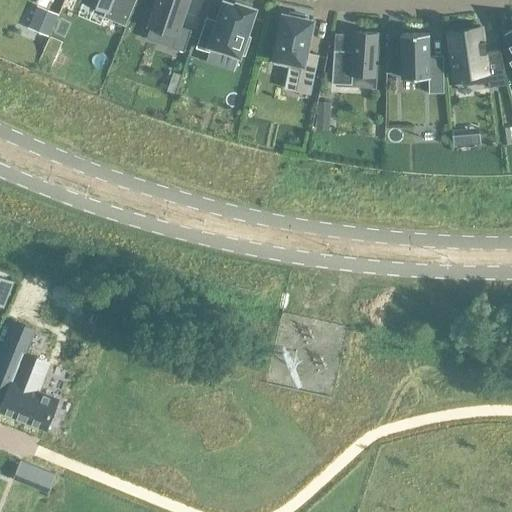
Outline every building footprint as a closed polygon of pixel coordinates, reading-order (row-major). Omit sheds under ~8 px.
[(83,0),(84,0),(108,10),(112,0),(83,0)] [(180,26),(188,0),(157,0),(148,27),(175,36),(171,48),(184,52),(191,30),(180,26)] [(204,23),(195,48),(209,53),(211,47),(239,57),(240,55),(244,56),(251,37),(246,36),(255,9),(237,3),(236,5),(224,1),(215,27),(204,23)] [(37,6),(28,28),(49,36),(58,15),(37,6)] [(289,17),(284,16),(273,64),(300,70),(296,92),(311,95),(319,55),(306,52),(312,22),(306,20),(307,17),(290,13),(289,17)] [(508,85),(500,50),(484,52),(484,46),(482,28),(460,31),(454,32),(455,36),(454,36),(456,48),(449,49),(449,53),(451,71),(452,71),(453,77),(460,76),(462,87),(487,83),(488,88),(508,85)] [(354,32),(352,52),(335,51),(332,84),(352,86),(353,77),(375,79),(379,34),(354,32)] [(429,34),(401,34),(402,78),(428,78),(429,94),(444,93),(443,61),(429,62),(429,34)] [(64,42),(50,36),(46,47),(39,63),(52,67),(59,53),(64,42)] [(167,92),(174,94),(177,84),(170,82),(167,92)] [(319,102),(318,128),(329,129),(330,103),(319,102)] [(15,322),(0,357),(0,398),(4,400),(0,410),(45,429),(57,399),(38,391),(49,363),(23,353),(33,329),(15,322)]
